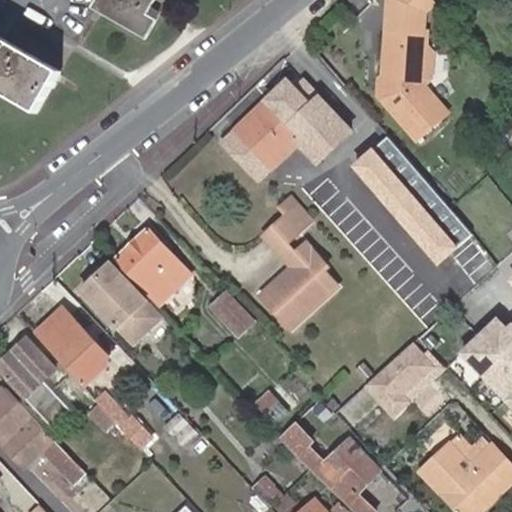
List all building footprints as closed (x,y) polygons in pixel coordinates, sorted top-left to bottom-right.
[(150,13),(154,7),(157,0),(97,0),(94,7),(147,38),(160,19),(150,13)] [(163,13),(154,7),(150,13),(160,19),(163,13)] [(388,25),(383,71),(387,80),(386,91),(381,95),(419,139),(451,112),(426,81),(427,69),(422,63),(426,28),(388,25)] [(432,28),(426,28),(422,63),(427,69),(426,81),(434,75),(437,51),(430,40),(432,28)] [(0,87),(39,109),(61,70),(22,48),(13,43),(0,35),(0,87)] [(13,43),(22,48),(28,39),(17,36),(13,43)] [(387,80),(383,71),(378,75),(377,91),(381,95),(386,91),(387,80)] [(291,78),(270,98),(237,130),(272,167),(297,141),(318,162),(350,130),(320,94),(311,102),(291,78)] [(272,167),(237,130),(221,144),(256,182),(272,167)] [(389,136),(353,167),(439,267),(475,236),(389,136)] [(287,241),(314,218),(301,203),(294,196),(283,205),(290,213),(274,227),(287,241)] [(274,227),(267,233),(296,266),(302,261),(296,255),(297,253),(274,227)] [(152,229),(120,259),(164,304),(196,275),(152,229)] [(296,266),(278,281),(291,295),(278,307),(295,326),(343,283),(327,267),(331,263),(311,241),(296,255),(302,261),(296,266)] [(166,325),(111,265),(84,291),(122,335),(123,335),(139,351),(166,325)] [(291,295),(278,281),(265,292),(278,307),(291,295)] [(255,318),(230,292),(215,306),(239,332),(255,318)] [(66,364),(81,350),(88,359),(99,345),(65,310),(38,334),(66,364)] [(511,328),(498,315),(461,351),(511,403),(511,328)] [(0,364),(0,370),(44,417),(60,402),(41,384),(57,370),(28,338),(0,364)] [(410,399),(404,392),(433,366),(412,344),(371,381),(398,411),(410,399)] [(68,394),(79,379),(68,370),(56,385),(68,394)] [(274,394),(294,416),(318,392),(298,371),(274,394)] [(113,382),(97,400),(99,402),(102,406),(114,418),(132,401),(113,382)] [(76,482),(88,470),(7,388),(0,394),(0,438),(29,469),(45,452),(76,482)] [(294,416),(274,394),(261,406),(280,427),(294,416)] [(99,402),(86,412),(103,430),(115,419),(102,406),(99,402)] [(179,413),(165,427),(183,446),(197,432),(179,413)] [(123,428),(141,447),(152,437),(134,418),(123,428)] [(312,468),(341,498),(350,508),(354,511),(368,511),(372,509),(353,490),(378,468),(349,437),(325,458),(309,440),(296,424),(283,435),(298,452),(306,460),(312,468)] [(473,462),(492,445),(484,437),(472,448),(458,433),(451,439),(465,454),(473,462)] [(492,445),(473,462),(468,467),(460,459),(465,454),(451,439),(420,468),(461,511),(477,511),(498,493),(491,485),(511,466),(511,462),(494,443),(492,445)] [(468,467),(473,462),(465,454),(460,459),(468,467)] [(511,479),(511,466),(491,485),(498,493),(511,479)] [(283,495),(277,488),(268,479),(255,491),(269,507),(283,495)] [(288,494),(271,509),(273,511),(286,511),(296,503),(288,494)] [(346,511),(349,509),(340,499),(333,507),(337,511),(346,511)] [(306,511),(319,511),(310,501),(303,508),(306,511)]
